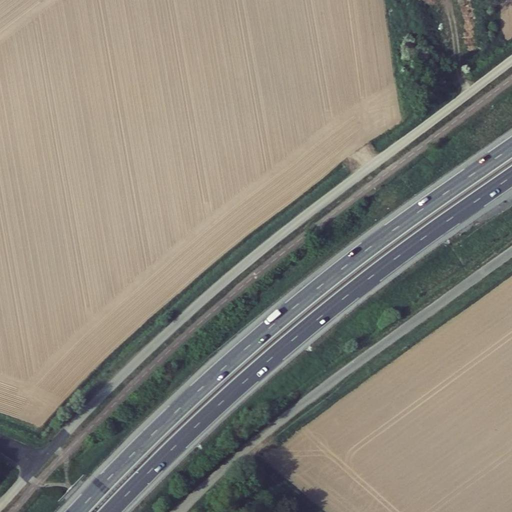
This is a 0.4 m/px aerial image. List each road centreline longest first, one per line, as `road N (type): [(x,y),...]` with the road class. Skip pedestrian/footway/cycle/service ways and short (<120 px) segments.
road 1 (trunk): [(511,146),(292,308),(77,511)]
road 2 (trunk): [(110,511),(292,339),(511,175)]
